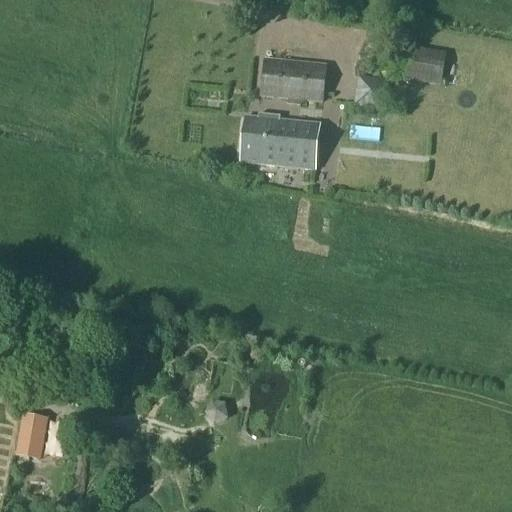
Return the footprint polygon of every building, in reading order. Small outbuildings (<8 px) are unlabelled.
[(265,64),(263,100),(320,105),(323,69),(265,64)] [(358,80),(354,110),(385,114),(389,85),(358,80)] [(246,120),(241,166),(316,174),(320,128),(290,125),(291,121),(284,120),(283,124),(274,124),(275,119),(259,118),(259,122),(246,120)] [(224,408),(209,403),(201,417),(210,430),(225,424),(224,408)] [(47,421),(24,417),(18,460),(42,463),(47,421)]
